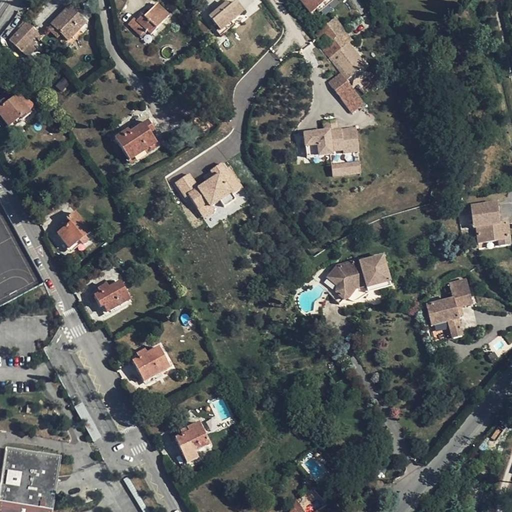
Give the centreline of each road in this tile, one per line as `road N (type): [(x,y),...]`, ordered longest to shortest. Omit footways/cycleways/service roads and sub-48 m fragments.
road 1 (unclassified): [(0,181),(175,511)]
road 2 (residential): [(399,511),(511,382)]
